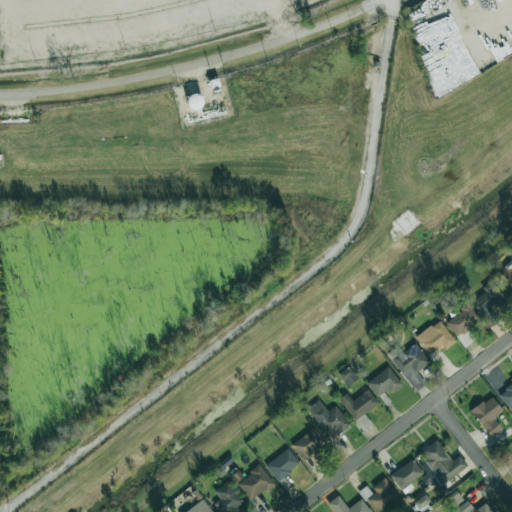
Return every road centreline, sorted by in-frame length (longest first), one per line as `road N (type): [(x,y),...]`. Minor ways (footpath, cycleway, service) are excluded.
road 1 (residential): [(0,94),(91,86),(231,57),(383,0)]
road 2 (residential): [(511,339),(293,511)]
road 3 (residential): [(434,402),(511,496)]
